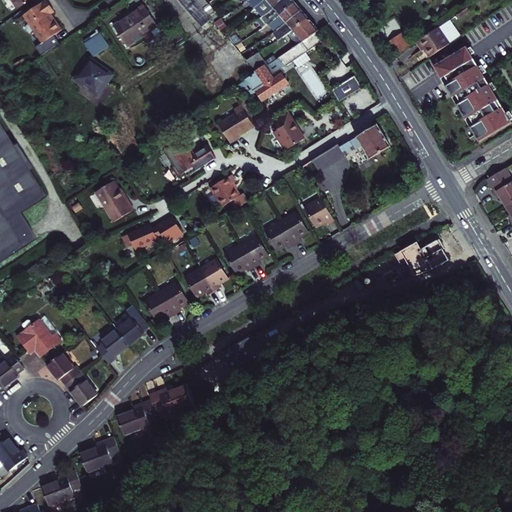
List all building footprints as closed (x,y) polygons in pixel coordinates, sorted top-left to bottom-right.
[(4,0),(14,15),(32,3),(29,0),(4,0)] [(188,0),(181,0),(176,5),(201,34),(211,26),(205,20),(199,12),(192,4),(188,0)] [(203,8),(196,0),(192,4),(199,12),(203,8)] [(247,0),(245,1),(251,9),(261,0),(247,0)] [(261,0),(251,9),(258,18),(281,0),(261,0)] [(289,1),(287,0),(281,0),(258,18),(254,21),(259,29),(272,19),(292,5),(289,1)] [(296,10),(292,5),(272,19),(279,29),(299,14),(296,10)] [(53,19),(45,6),(20,23),(32,41),(34,40),(41,50),(34,55),(39,63),(58,50),(53,42),(60,37),(52,25),(50,21),(53,19)] [(211,16),(205,7),(203,8),(199,12),(205,20),(211,16)] [(144,10),(114,31),(128,51),(145,39),(158,30),(150,19),(144,10)] [(302,17),(299,14),(279,29),(284,37),(286,35),(305,21),(302,17)] [(211,16),(205,20),(211,26),(213,29),(219,23),(213,15),(211,16)] [(305,21),(286,35),(289,39),(293,36),(301,46),(313,38),(317,35),(311,28),(305,21)] [(158,30),(145,39),(149,45),(162,36),(158,30)] [(422,54),(427,61),(447,47),(436,32),(415,46),(419,53),(420,55),(422,54)] [(100,38),(89,46),(98,58),(109,51),(100,38)] [(313,38),(301,46),(276,64),(282,73),(291,67),(303,58),(319,48),(313,38)] [(396,60),(408,51),(400,39),(387,48),(396,60)] [(89,46),(84,49),(93,62),(98,58),(89,46)] [(511,124),(470,58),(465,51),(434,71),(439,78),(450,96),(481,145),(511,125),(511,124)] [(303,58),(291,67),(295,73),(307,65),(305,62),(303,58)] [(108,74),(90,61),(75,84),(99,100),(114,78),(108,74)] [(263,73),(253,61),(245,67),(254,78),(263,73)] [(263,73),(254,78),(244,86),(245,86),(234,94),(238,99),(242,96),(244,99),(248,96),(250,100),(256,97),(262,106),(278,96),(286,90),(281,82),(283,80),(279,74),(282,73),(276,64),(263,73)] [(338,107),(361,92),(353,81),(331,95),(338,107)] [(245,107),(238,112),(240,115),(254,134),(261,129),(245,107)] [(254,134),(240,115),(232,120),(234,123),(219,134),(232,153),(241,146),(240,144),(245,141),(254,135),(254,134)] [(0,263),(34,242),(19,216),(45,200),(28,174),(31,172),(15,146),(12,148),(0,128),(0,119),(0,120),(0,119),(0,263)] [(289,131),(282,121),(270,129),(276,138),(271,141),(284,159),(302,147),(296,138),(292,137),(292,133),(290,132),(289,131)] [(194,132),(190,124),(179,131),(184,137),(185,136),(190,143),(191,143),(197,140),(192,133),(194,132)] [(381,135),(377,129),(341,153),(346,160),(355,153),(362,149),(371,164),(391,151),(381,135)] [(179,145),(161,157),(172,174),(171,175),(177,184),(182,181),(184,184),(203,171),(212,165),(204,152),(191,160),(187,153),(185,154),(179,145)] [(341,153),(338,149),(314,164),(321,175),(346,160),(341,153)] [(507,206),(511,203),(511,178),(507,170),(489,180),(499,197),(500,195),(502,198),(507,206)] [(233,189),(228,182),(226,184),(218,189),(216,187),(209,192),(210,194),(208,196),(221,216),(229,211),(233,218),(246,209),(241,202),(238,204),(233,196),(230,191),(233,189)] [(121,195),(116,187),(99,199),(119,228),(138,215),(133,208),(131,209),(121,195)] [(334,225),(321,203),(304,213),(316,231),(322,227),(324,225),(327,229),(334,225)] [(280,228),(293,250),(300,246),(297,242),(300,240),(307,236),(295,218),(280,228)] [(170,226),(163,230),(154,236),(156,238),(153,239),(151,241),(148,234),(119,248),(123,258),(130,255),(133,261),(145,256),(156,251),(155,249),(161,246),(165,253),(181,243),(170,226)] [(264,238),(276,255),(281,252),(285,250),(287,253),(293,250),(280,228),(264,238)] [(241,252),(255,274),(261,270),(259,266),(263,263),(269,260),(257,242),(241,252)] [(434,274),(438,282),(455,271),(452,266),(444,253),(446,252),(443,247),(441,244),(419,257),(420,259),(420,263),(425,271),(427,273),(430,277),(434,274)] [(255,274),(241,252),(226,261),(237,279),(243,275),(246,274),(249,277),(255,274)] [(126,264),(133,261),(130,255),(123,258),(126,264)] [(202,276),(215,298),(221,294),(219,291),(223,288),(229,284),(217,267),(202,276)] [(215,298),(202,276),(186,286),(197,303),(202,300),(206,298),(209,302),(215,298)] [(178,291),(162,301),(175,322),(181,318),(179,315),(183,313),(189,309),(178,291)] [(175,322),(162,301),(146,310),(157,328),(161,326),(166,322),(169,326),(175,322)] [(132,316),(116,328),(128,344),(141,334),(144,332),(143,329),(149,324),(137,309),(131,314),(132,316)] [(60,342),(54,335),(49,339),(44,332),(37,322),(17,338),(27,351),(32,348),(34,351),(39,358),(60,342)] [(50,328),(44,332),(49,339),(54,335),(50,328)] [(102,343),(95,348),(102,357),(107,364),(113,359),(112,357),(115,354),(128,344),(116,328),(100,340),(102,343)] [(0,383),(2,387),(4,390),(17,380),(19,378),(18,376),(24,370),(12,354),(5,359),(7,362),(0,367),(0,383)] [(64,386),(80,374),(74,367),(72,369),(61,354),(46,366),(53,376),(57,381),(59,379),(64,386)] [(80,374),(64,386),(72,395),(81,407),(96,395),(80,374)] [(165,391),(148,398),(149,400),(155,414),(164,410),(165,415),(190,405),(184,388),(169,393),(166,394),(165,391)] [(155,414),(149,400),(130,407),(131,411),(127,413),(115,417),(122,435),(148,425),(147,421),(156,417),(155,414)] [(17,450),(8,438),(4,441),(0,444),(0,467),(4,465),(10,473),(29,457),(23,450),(20,453),(17,450)] [(119,454),(113,438),(95,445),(96,447),(92,449),(79,454),(86,473),(111,463),(109,457),(119,454)] [(80,488),(74,471),(56,478),(57,482),(54,483),(40,488),(46,507),(72,497),(71,491),(80,488)] [(39,511),(36,503),(18,510),(19,511),(39,511)]
